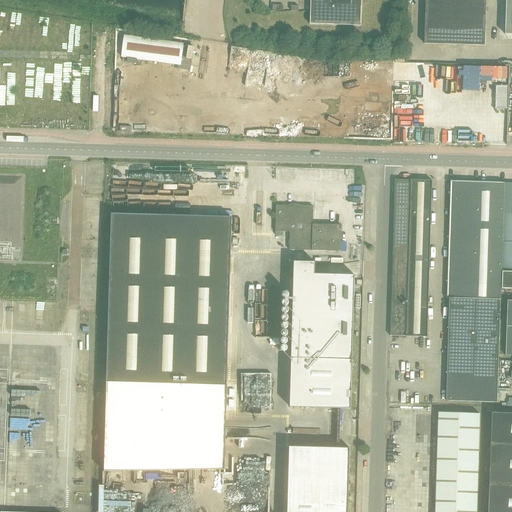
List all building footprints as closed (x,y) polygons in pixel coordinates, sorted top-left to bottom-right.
[(310,0),(310,24),(361,25),(361,0),(310,0)] [(425,0),(424,44),(485,46),(486,0),(425,0)] [(17,38),(16,49),(27,50),(43,51),(44,42),(40,44),(42,19),(45,25),(45,18),(30,17),(30,21),(28,17),(24,20),(21,14),(20,25),(25,25),(25,29),(16,28),(17,16),(9,21),(8,31),(2,31),(1,40),(8,36),(8,39),(14,40),(17,38)] [(120,54),(182,58),(184,34),(122,30),(120,54)] [(0,58),(0,105),(27,107),(28,97),(47,98),(47,99),(66,100),(65,102),(91,104),(93,75),(84,74),(84,71),(75,70),(75,62),(40,60),(39,63),(29,63),(30,59),(21,59),(0,58)] [(293,75),(302,70),(299,65),(290,71),(293,75)] [(120,77),(118,89),(125,89),(127,78),(120,77)] [(128,112),(127,97),(116,97),(117,113),(128,112)] [(459,121),(473,121),(473,110),(460,109),(459,121)] [(88,184),(105,184),(105,178),(100,178),(100,167),(88,167),(88,184)] [(206,186),(231,187),(232,179),(207,178),(206,186)] [(411,180),(408,180),(407,192),(407,200),(394,199),(394,213),(407,214),(406,236),(406,247),(405,258),(405,285),(404,299),(404,319),(391,319),(390,336),(406,336),(407,302),(408,280),(409,258),(409,236),(410,214),(411,180)] [(408,180),(395,180),(395,191),(407,192),(408,180)] [(431,214),(432,181),(411,180),(410,214),(431,214)] [(503,228),(504,183),(453,182),(452,226),(503,228)] [(505,213),(503,270),(511,270),(511,183),(506,183),(505,213)] [(87,185),(86,250),(106,250),(107,186),(87,185)] [(339,188),(340,194),(364,193),(363,186),(339,188)] [(407,192),(395,191),(394,199),(407,200),(407,192)] [(292,205),(276,205),(275,231),(290,231),(289,249),(298,250),(298,246),(304,246),(304,250),(341,251),(342,225),(313,224),(313,206),(298,205),(298,209),(292,209),(292,205)] [(407,214),(394,213),(393,235),(406,236),(407,214)] [(112,214),(104,471),(224,474),(231,217),(112,214)] [(430,236),(431,214),(410,214),(409,236),(430,236)] [(503,243),(503,228),(452,226),(451,241),(503,243)] [(406,236),(393,235),(393,246),(406,247),(406,236)] [(429,259),(430,236),(409,236),(409,258),(429,259)] [(503,243),(451,241),(451,256),(502,257),(503,243)] [(406,247),(393,246),(393,257),(405,258),(406,247)] [(502,257),(451,256),(450,285),(501,286),(501,283),(502,274),(502,257)] [(405,258),(393,257),(392,284),(405,285),(405,258)] [(429,281),(429,259),(409,258),(408,280),(429,281)] [(314,274),(315,262),(294,261),(289,407),(351,408),(352,360),(353,361),(353,360),(352,360),(354,275),(314,274)] [(511,288),(511,271),(502,271),(502,274),(501,283),(502,283),(502,288),(511,288)] [(428,303),(429,281),(408,280),(407,302),(428,303)] [(405,285),(392,284),(392,299),(404,299),(405,285)] [(500,330),(501,286),(450,285),(449,328),(500,330)] [(404,319),(404,299),(392,299),(391,319),(404,319)] [(427,337),(428,303),(407,302),(406,336),(427,337)] [(499,359),(500,330),(449,328),(448,343),(474,344),(473,358),(499,359)] [(96,366),(95,338),(83,339),(83,355),(89,355),(89,364),(86,364),(87,373),(93,373),(93,366),(96,366)] [(499,373),(499,359),(473,358),(474,344),(448,343),(447,371),(499,373)] [(25,363),(25,349),(17,348),(17,363),(25,363)] [(498,402),(499,373),(447,371),(446,401),(498,402)] [(438,412),(435,511),(476,511),(480,413),(438,412)] [(511,412),(492,412),(491,446),(511,446),(511,412)] [(0,437),(0,446),(9,447),(9,438),(0,437)] [(12,464),(37,464),(37,458),(26,458),(26,444),(12,444),(12,464)] [(289,446),(286,511),(347,511),(350,448),(289,446)] [(511,446),(491,446),(489,485),(511,486),(511,446)] [(511,511),(511,486),(489,485),(488,511),(511,511)]
